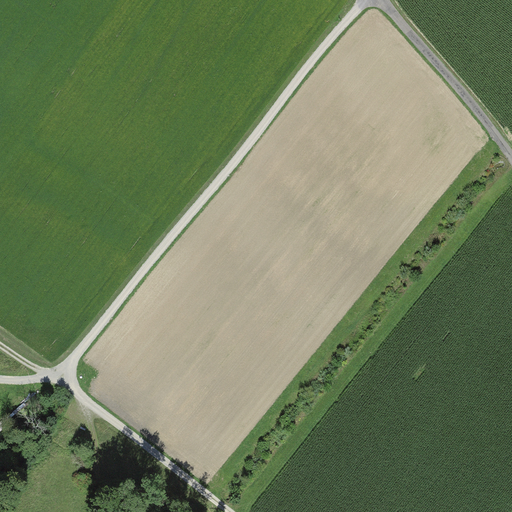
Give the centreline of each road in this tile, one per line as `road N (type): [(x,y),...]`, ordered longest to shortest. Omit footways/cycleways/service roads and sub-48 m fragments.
road 1 (track): [(369,0),(55,374)]
road 2 (residential): [(382,0),(511,157)]
road 3 (track): [(55,374),(92,402),(102,450),(96,511)]
road 4 (track): [(207,493),(92,402)]
